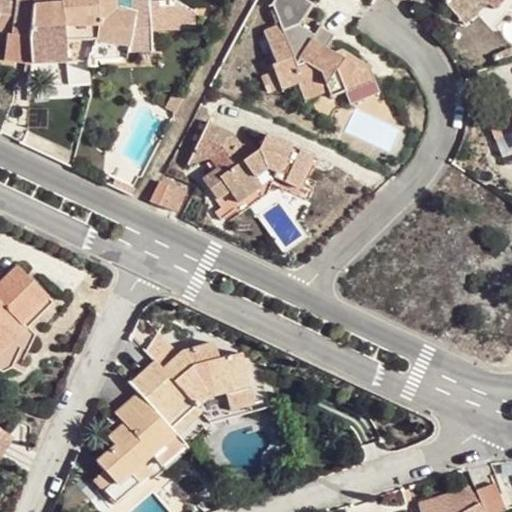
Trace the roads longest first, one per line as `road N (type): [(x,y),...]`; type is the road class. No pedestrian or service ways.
road 1 (residential): [(142,268),(484,422)]
road 2 (residential): [(303,294),(413,182),(438,140),(432,73),(381,21)]
road 3 (residential): [(33,511),(142,268)]
road 4 (residential): [(269,511),(463,445),(484,422)]
road 5 (residential): [(504,385),(303,294)]
road 6 (residential): [(161,228),(0,149)]
road 7 (residential): [(0,200),(142,268)]
road 8 (residential): [(303,294),(161,228)]
